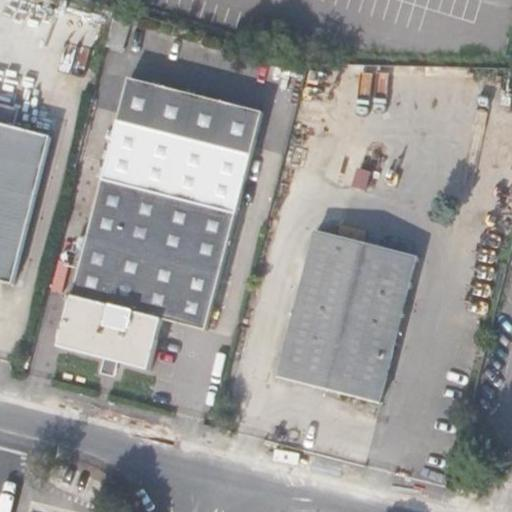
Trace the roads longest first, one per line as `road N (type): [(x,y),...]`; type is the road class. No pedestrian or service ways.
road 1 (unknown): [(449,250),(308,217),(287,227),(275,254),(248,378),(253,405),(273,423),(396,453)]
road 2 (unknown): [(185,455),(269,114),(253,86),(136,52)]
road 3 (unknown): [(0,403),(74,89),(64,65),(44,52),(0,43)]
road 4 (unknown): [(449,250),(467,157),(445,138),(349,111)]
road 5 (unclassified): [(211,461),(0,409)]
road 6 (unknown): [(396,453),(449,250)]
road 7 (unclassified): [(211,461),(411,511)]
